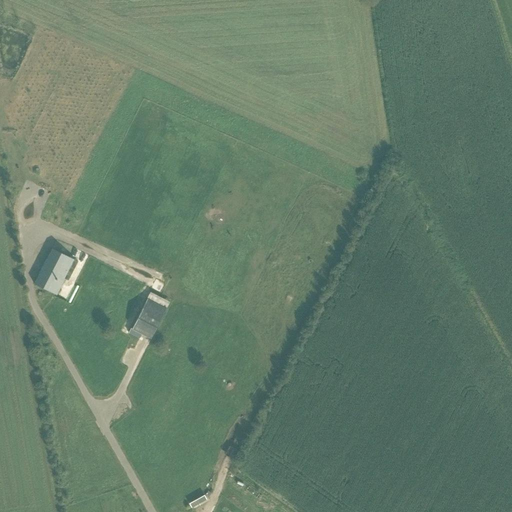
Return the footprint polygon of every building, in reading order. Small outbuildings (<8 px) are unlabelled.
[(37,37),(2,122),(73,152),(108,67),(37,37)] [(99,150),(112,155),(120,146),(141,163),(234,160),(236,199),(233,199),(234,223),(323,260),(357,177),(114,76),(95,121),(115,130),(122,122),(175,144),(175,147),(184,136),(185,160),(169,153),(170,159),(157,154),(162,147),(157,147),(160,143),(149,143),(149,136),(104,137),(99,150)] [(293,324),(317,262),(44,157),(33,185),(50,191),(39,219),(111,247),(119,241),(115,250),(121,252),(122,251),(127,256),(132,241),(145,246),(148,238),(152,239),(154,234),(167,230),(176,242),(199,251),(202,241),(205,242),(212,237),(217,243),(210,260),(216,279),(211,283),(204,280),(202,285),(210,288),(211,284),(214,294),(293,324)] [(75,259),(53,248),(35,284),(57,295),(75,259)] [(156,288),(141,318),(160,328),(175,298),(156,288)] [(262,387),(284,340),(185,293),(175,315),(178,316),(175,324),(184,328),(175,346),(262,387)] [(211,445),(199,438),(188,458),(201,464),(211,445)] [(156,465),(169,472),(168,474),(178,480),(188,462),(164,450),(156,465)] [(202,496),(189,504),(191,507),(204,499),(202,496)]
